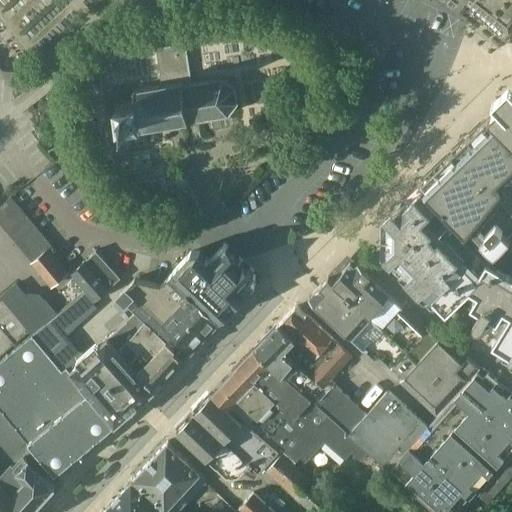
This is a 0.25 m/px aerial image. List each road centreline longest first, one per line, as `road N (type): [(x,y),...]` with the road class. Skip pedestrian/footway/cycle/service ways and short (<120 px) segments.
road 1 (residential): [(292,279),(255,225),(321,163),(367,101),(380,43),(377,18),(356,0)]
road 2 (residential): [(79,511),(292,279)]
